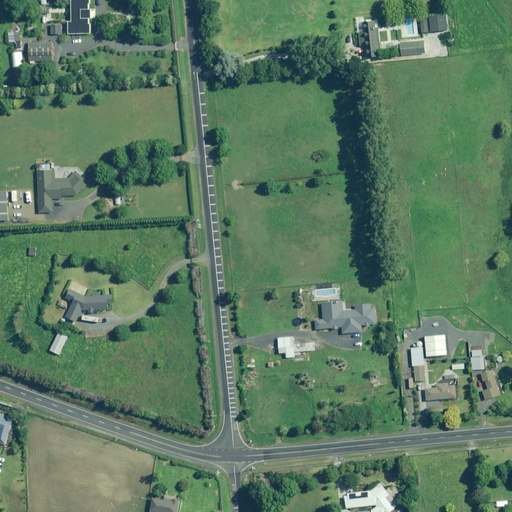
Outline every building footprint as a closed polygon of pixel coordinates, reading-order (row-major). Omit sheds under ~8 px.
[(89,9),(89,0),(71,0),(71,22),(68,22),(67,34),(91,34),(91,24),(89,24),(89,18),(91,18),(92,9),(89,9)] [(453,17),(447,18),(447,15),(420,18),(421,33),(445,31),(445,32),(447,32),(447,33),(454,33),(453,17)] [(364,22),(365,31),(358,32),(359,46),(366,46),(367,58),(381,56),(378,21),(364,22)] [(61,24),(51,24),(51,34),(61,34),(61,24)] [(424,40),(400,42),(402,55),(425,53),(424,40)] [(53,43),(25,43),(25,62),(53,61),(53,43)] [(56,170),(37,171),(38,212),(52,212),(52,200),(62,200),(62,196),(76,196),(88,184),(75,171),(69,178),(56,177),(56,170)] [(7,190),(0,190),(0,222),(8,222),(7,190)] [(86,297),(70,289),(65,300),(72,303),(65,318),(76,323),(82,311),(88,311),(89,313),(95,313),(95,310),(107,309),(109,303),(112,303),(112,295),(86,297)] [(419,311),(408,312),(412,342),(423,341),(419,311)] [(68,337),(59,332),(50,350),(60,355),(68,337)] [(278,338),(278,342),(279,346),(279,354),(286,354),(287,359),(295,358),(295,352),(317,350),(316,342),(293,344),(292,337),(278,338)] [(423,347),(411,348),(414,381),(426,380),(423,347)] [(486,356),(471,357),(472,370),(487,369),(486,356)] [(501,396),(501,394),(502,393),(497,376),(495,376),(494,370),(481,374),(483,382),(485,381),(488,389),(482,390),(486,400),(501,396)] [(425,388),(426,401),(455,399),(455,386),(449,386),(449,384),(437,385),(437,387),(425,388)] [(262,408),(257,408),(258,425),(272,424),(271,405),(289,404),(288,394),(280,395),(280,391),(269,392),(269,397),(266,397),(266,404),(261,404),(262,408)] [(0,414),(0,443),(6,445),(14,418),(0,414)] [(370,490),(344,494),(347,509),(376,505),(377,506),(372,511),(357,511),(356,511),(388,511),(394,508),(386,497),(389,495),(381,483),(370,490)] [(173,500),(152,498),(150,511),(152,511),(177,511),(179,500),(173,499),(173,500)]
